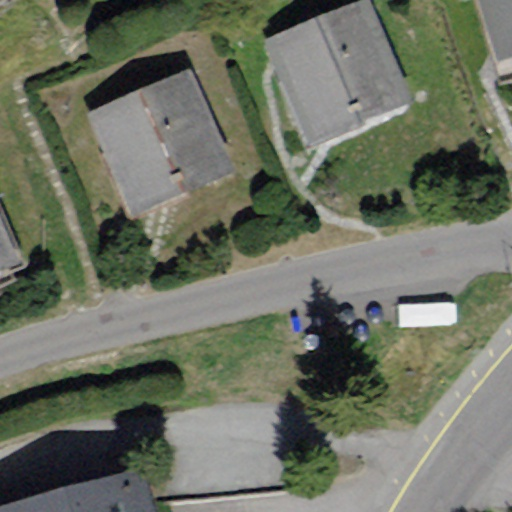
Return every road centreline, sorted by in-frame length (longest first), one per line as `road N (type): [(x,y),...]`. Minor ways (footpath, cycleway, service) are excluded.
road 1 (unclassified): [(0,361),(511,248)]
road 2 (tertiary): [(423,511),(457,453),(511,396)]
